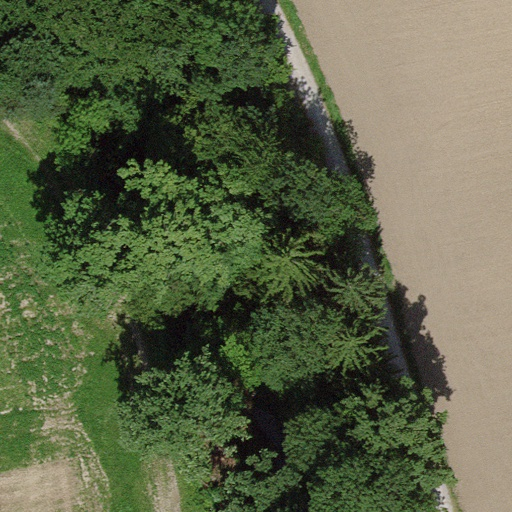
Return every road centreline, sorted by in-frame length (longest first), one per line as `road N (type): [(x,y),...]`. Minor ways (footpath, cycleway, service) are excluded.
road 1 (track): [(261,0),(355,200),(443,511)]
road 2 (track): [(172,511),(141,343),(121,285),(89,216),(0,104)]
